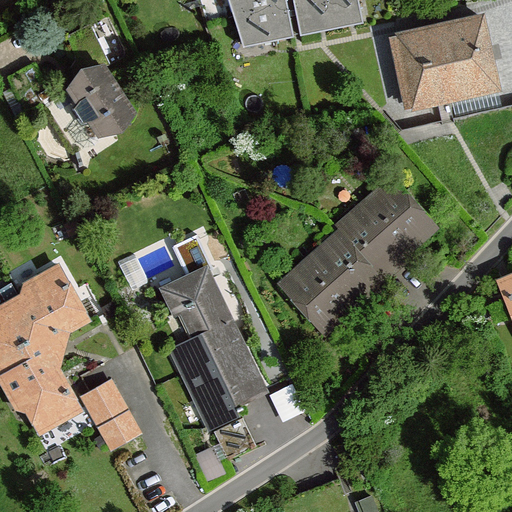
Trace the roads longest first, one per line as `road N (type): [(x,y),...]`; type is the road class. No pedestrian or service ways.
road 1 (residential): [(199,511),(343,420),(511,238)]
road 2 (unknown): [(175,511),(117,368)]
